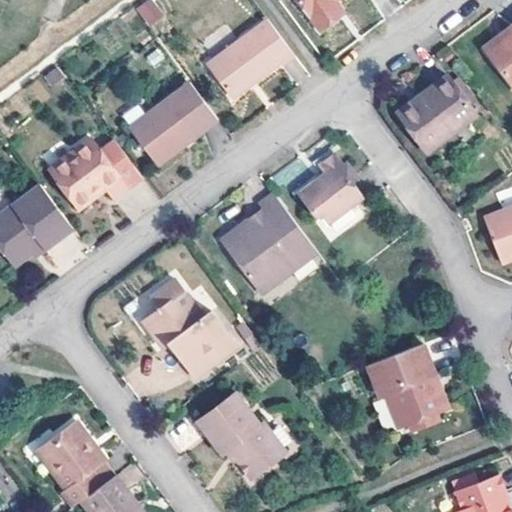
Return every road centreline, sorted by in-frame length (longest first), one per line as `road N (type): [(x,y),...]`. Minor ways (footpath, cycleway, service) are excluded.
road 1 (residential): [(45,308),(335,90)]
road 2 (residential): [(335,90),(435,217),(487,308)]
road 3 (residential): [(195,511),(45,308)]
road 4 (residential): [(335,90),(457,0)]
